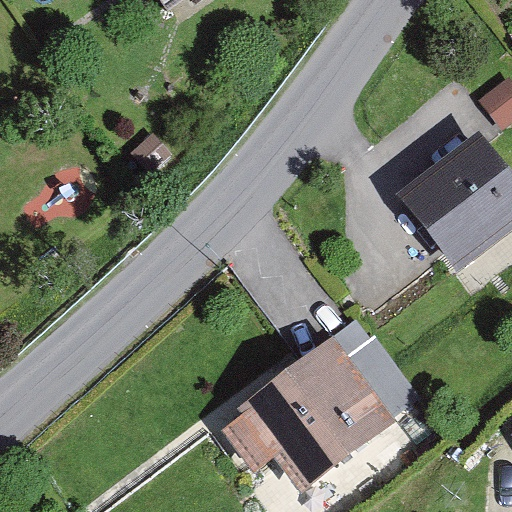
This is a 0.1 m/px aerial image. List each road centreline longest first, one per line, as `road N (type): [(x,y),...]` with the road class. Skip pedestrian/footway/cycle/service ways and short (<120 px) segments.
road 1 (tertiary): [(379,0),(251,179),(0,419)]
road 2 (unknown): [(218,214),(316,324)]
